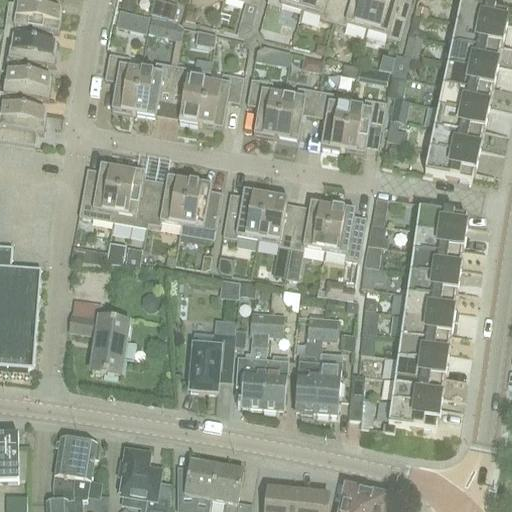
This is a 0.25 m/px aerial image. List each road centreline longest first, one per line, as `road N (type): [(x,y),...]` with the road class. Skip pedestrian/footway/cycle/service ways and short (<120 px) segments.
road 1 (unclassified): [(511,213),(78,135)]
road 2 (residential): [(459,511),(421,479),(387,469),(48,414)]
road 3 (tertiary): [(459,511),(483,451),(511,247)]
road 4 (residential): [(48,414),(74,160)]
road 5 (residential): [(78,135),(98,0)]
